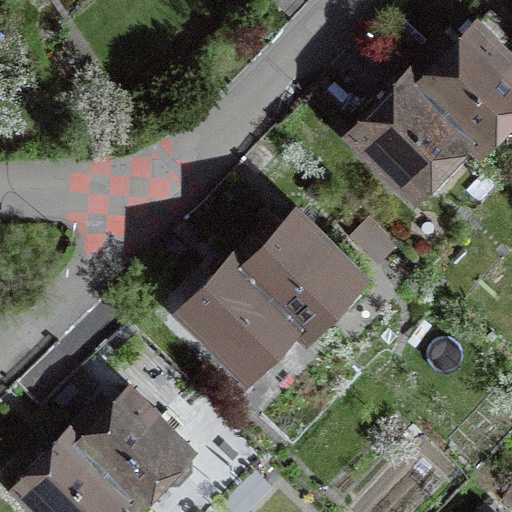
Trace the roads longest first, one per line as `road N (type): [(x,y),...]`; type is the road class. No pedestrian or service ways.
road 1 (residential): [(162,191),(355,0)]
road 2 (residential): [(0,359),(162,191)]
road 3 (residential): [(0,199),(162,191)]
